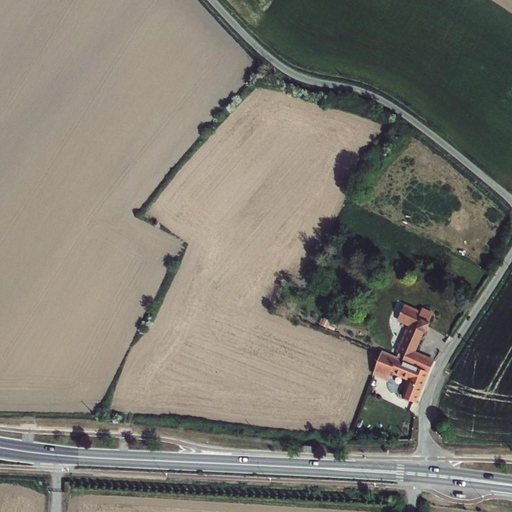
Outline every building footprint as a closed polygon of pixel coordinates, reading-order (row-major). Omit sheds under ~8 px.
[(404,323),(389,358),(397,361),(426,372),(432,358),(409,349),(424,313),(413,309),(412,312),(395,306),(390,318),(404,323)] [(389,358),(375,353),(368,374),(384,380),(387,371),(392,373),(397,361),(389,358)] [(420,387),(426,372),(397,361),(392,373),(407,379),(406,382),(420,387)] [(420,387),(406,382),(401,394),(397,392),(396,396),(413,403),(420,387)] [(441,424),(435,429),(441,435),(446,429),(441,424)]
